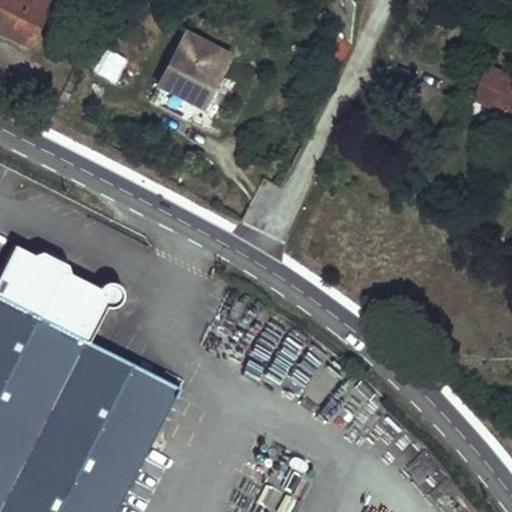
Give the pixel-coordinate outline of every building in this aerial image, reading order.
[(0,0),(0,33),(30,48),(49,9),(45,7),(48,0),(0,0)] [(506,31),(488,23),(481,38),(498,46),(506,31)] [(185,31),(157,85),(203,108),(230,54),(185,31)] [(90,69),(113,83),(128,58),(104,44),(90,69)] [(511,76),(489,66),(474,99),(511,116),(511,76)] [(158,380),(89,344),(107,308),(111,308),(114,307),(117,305),(119,303),(121,301),(122,298),(122,295),(122,291),(121,288),(118,286),(116,284),(113,283),(110,283),(107,283),(104,284),(102,286),(99,288),(98,290),(70,275),(66,265),(41,252),(30,255),(14,247),(0,274),(0,511),(117,511),(179,391),(158,380)] [(416,446),(397,469),(411,481),(431,458),(416,446)] [(271,485),(260,500),(277,511),(281,511),(291,498),(271,485)]
